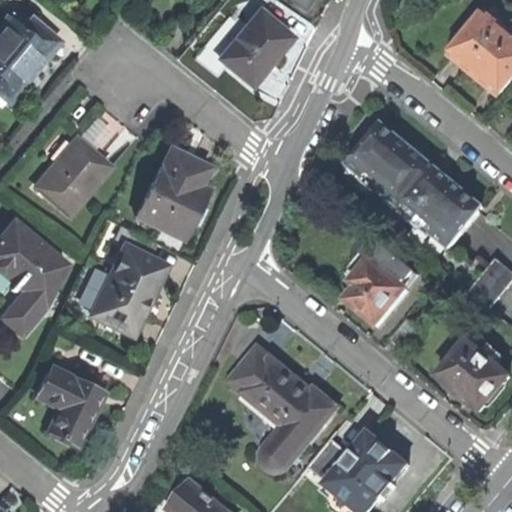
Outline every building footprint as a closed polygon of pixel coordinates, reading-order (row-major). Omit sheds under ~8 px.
[(283,0),(303,13),(311,0),(283,0)] [(280,55),(291,42),(257,14),(231,46),(217,62),(248,88),(269,63),(272,65),(280,55)] [(511,82),(511,38),(483,15),(447,59),(463,72),(497,101),(511,82)] [(0,99),(6,105),(33,72),(44,60),(44,58),(55,44),(51,40),(50,41),(28,23),(25,28),(22,26),(17,30),(4,20),(0,24),(0,99)] [(211,56),(217,62),(231,46),(224,41),(211,56)] [(93,121),(76,142),(84,149),(92,156),(110,134),(93,121)] [(449,250),(484,208),(462,190),(412,149),(382,125),(350,164),(381,189),(379,191),(402,211),(404,208),(435,233),(432,236),(449,250)] [(33,191),(69,220),(109,170),(92,156),(84,149),(76,142),(75,141),(33,191)] [(209,171),(169,152),(160,170),(158,170),(133,219),(182,243),(199,208),(207,193),(200,190),(209,171)] [(45,306),(64,271),(10,227),(0,239),(0,278),(13,289),(8,295),(11,297),(15,291),(21,295),(0,321),(0,324),(8,331),(18,340),(45,306)] [(114,244),(122,248),(129,235),(121,231),(114,244)] [(88,317),(129,337),(145,304),(147,306),(155,290),(165,268),(148,260),(153,246),(129,235),(122,248),(88,317)] [(370,262),(406,290),(417,277),(371,240),(344,274),(353,282),(370,262)] [(491,309),(511,283),(511,271),(496,259),(469,291),(491,309)] [(408,292),(406,290),(370,262),(353,282),(352,285),(357,289),(346,303),(360,313),(378,328),(408,292)] [(482,355),(468,343),(439,378),(481,413),(494,397),(510,378),(496,366),(503,358),(489,346),(482,355)] [(287,470),(338,410),(315,390),(312,393),(304,387),(273,361),(273,359),(260,348),(229,385),(283,428),(264,452),(262,458),(263,463),(265,467),(267,471),(273,474),(279,474),(283,473),(287,470)] [(48,434),(78,448),(91,420),(103,396),(51,370),(37,399),(59,410),(48,434)] [(351,456),(328,484),(326,486),(357,511),(370,511),(381,499),(383,501),(389,494),(394,487),(393,485),(408,466),(369,434),(351,456)] [(308,468),(328,484),(351,456),(332,440),(308,468)] [(205,499),(189,486),(167,511),(219,511),(212,506),(214,505),(206,498),(205,499)] [(357,511),(326,486),(321,492),(331,500),(331,506),(333,511),(357,511)]
